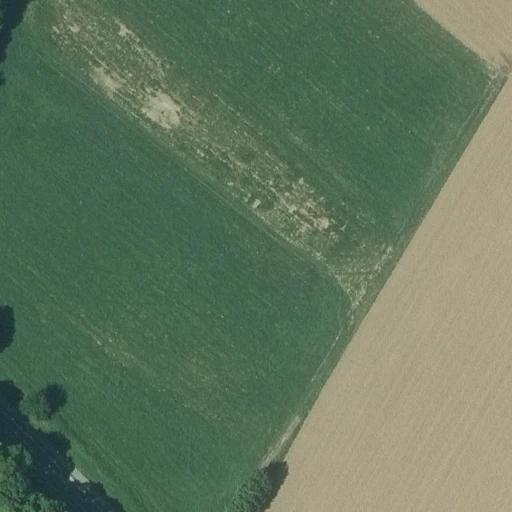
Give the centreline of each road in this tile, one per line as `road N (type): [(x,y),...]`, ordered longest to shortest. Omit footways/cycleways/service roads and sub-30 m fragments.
road 1 (track): [(231,511),(496,80)]
road 2 (track): [(350,328),(0,35)]
road 3 (track): [(289,422),(0,168)]
road 4 (secondary): [(93,511),(0,419)]
